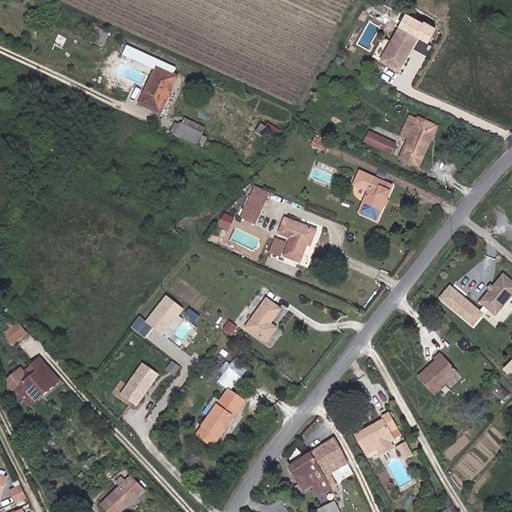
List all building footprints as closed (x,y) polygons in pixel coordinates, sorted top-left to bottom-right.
[(399,70),(418,35),(401,26),(382,60),(399,70)] [(109,33),(95,27),(93,34),(106,40),(109,33)] [(103,47),(106,40),(93,34),(90,41),(103,47)] [(161,114),(178,77),(157,68),(140,104),(161,114)] [(419,167),(437,127),(419,119),(400,159),(419,167)] [(202,136),(204,133),(182,123),(175,136),(197,146),(202,136)] [(267,129),(262,126),(258,133),(275,144),(280,138),(267,129)] [(280,133),(269,126),(267,129),(278,136),(280,133)] [(378,137),(382,128),(376,126),(372,134),(378,137)] [(391,142),(394,134),(382,128),(378,137),(391,142)] [(396,144),(399,136),(394,134),(391,142),(396,144)] [(202,149),(207,139),(202,136),(197,146),(202,149)] [(326,153),(330,145),(315,137),(311,145),(326,153)] [(377,221),(390,192),(382,188),(384,183),(360,172),(354,185),(369,192),(359,213),(377,221)] [(390,192),(393,186),(384,183),(382,188),(390,192)] [(255,224),(268,198),(267,198),(269,192),(255,185),(240,217),(255,224)] [(230,230),(236,216),(226,212),(220,225),(230,230)] [(310,246),(316,231),(285,219),(280,234),(292,239),(285,257),(300,262),(307,245),(310,246)] [(281,256),(286,243),(276,239),(270,252),(281,256)] [(511,279),(504,273),(479,302),(495,315),(511,295),(511,279)] [(484,313),(450,284),(438,298),(472,327),(484,313)] [(183,309),(167,297),(163,302),(179,315),(183,309)] [(271,324),(281,309),(267,299),(246,328),(267,343),(275,331),(271,329),(274,326),(271,324)] [(163,335),(179,315),(163,302),(147,323),(163,335)] [(22,319),(11,306),(5,311),(16,324),(22,319)] [(232,337),(238,328),(229,321),(223,330),(232,337)] [(13,346),(28,334),(18,323),(4,334),(13,346)] [(434,395),(458,373),(441,354),(435,360),(437,362),(419,379),(434,395)] [(44,395),(60,381),(40,359),(33,366),(38,372),(26,383),(24,381),(24,373),(21,369),(8,380),(10,382),(10,390),(18,390),(30,403),(42,392),(44,395)] [(236,384),(249,369),(238,359),(232,366),(225,374),(236,384)] [(159,375),(140,362),(119,392),(138,405),(159,375)] [(225,374),(232,366),(227,362),(220,370),(225,374)] [(26,383),(38,372),(33,366),(24,373),(24,381),(26,383)] [(236,384),(225,374),(219,381),(230,390),(236,384)] [(510,388),(500,379),(496,383),(505,392),(510,388)] [(505,392),(496,383),(489,389),(503,403),(509,396),(505,392)] [(213,447),(245,403),(229,391),(197,435),(213,447)] [(32,406),(44,395),(42,392),(30,403),(32,406)] [(377,451),(392,443),(395,441),(391,433),(398,428),(390,413),(382,418),(384,420),(355,436),(366,457),(377,451)] [(348,464),(334,439),(311,454),(332,488),(332,489),(337,486),(330,474),(337,469),(348,464)] [(413,456),(406,442),(400,446),(407,459),(413,456)] [(379,456),(395,448),(392,443),(377,451),(379,456)] [(407,459),(400,446),(397,448),(404,461),(407,459)] [(332,488),(311,454),(289,468),(303,491),(313,485),(320,497),(332,488)] [(125,510),(145,490),(131,476),(120,487),(100,505),(106,511),(120,511),(124,509),(125,510)] [(120,487),(126,481),(122,477),(116,483),(120,487)] [(27,498),(21,486),(11,491),(17,503),(27,498)] [(340,511),(336,503),(317,511),(340,511)]
